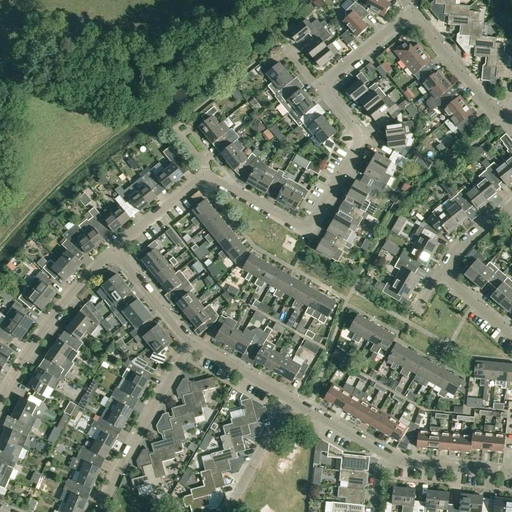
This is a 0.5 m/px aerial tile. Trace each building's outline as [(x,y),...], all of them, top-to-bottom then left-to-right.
[(391,4),(383,0),(366,0),(367,3),(365,6),(384,17),(391,4)] [(446,0),(435,0),(436,4),(439,4),(438,7),(445,8),(446,0)] [(469,17),(470,12),(470,7),(456,5),(456,0),(446,0),(445,8),(438,7),(438,11),(445,11),(444,14),(449,15),(469,17)] [(368,12),(356,2),(346,12),(346,19),(343,22),(358,37),(368,27),(362,21),(364,20),(364,17),(368,12)] [(464,39),(471,40),(472,21),(478,22),(479,13),(470,12),(469,17),(449,15),(448,25),(462,26),(461,36),(464,36),(464,39)] [(303,23),(289,34),(297,43),(309,33),(312,37),(321,31),(324,28),(328,25),(327,24),(325,21),(324,20),(321,23),(317,19),(307,28),(303,23)] [(483,23),(478,22),(472,21),(471,40),(464,39),(463,42),(470,43),(470,46),(475,47),(495,48),(496,43),(496,38),(482,36),(483,23)] [(306,49),(304,51),(309,58),(311,56),(313,58),(327,48),(330,45),(329,44),(326,47),(323,43),(326,41),(328,39),(331,37),(324,28),(321,31),(312,37),(315,42),(306,49)] [(341,37),(348,45),(354,40),(347,32),(341,37)] [(327,48),(313,58),(316,62),(315,65),(317,68),(320,67),(339,53),(336,49),(331,43),(330,45),(327,48)] [(489,81),(489,74),(490,71),(496,71),(498,53),(504,54),(505,44),(496,43),(495,48),(475,47),(474,56),(488,58),(487,67),(483,67),(481,80),(489,81)] [(400,59),(407,67),(425,53),(418,44),(410,51),(406,46),(397,54),(401,59),(400,59)] [(431,61),(425,53),(407,67),(414,75),(418,80),(427,72),(423,67),(431,61)] [(496,75),(496,78),(511,79),(511,68),(507,68),(509,54),(504,54),(498,53),(496,71),(490,71),(489,74),(496,75)] [(339,54),(334,58),(338,62),(343,59),(339,54)] [(273,83),(286,72),(279,63),(273,67),(270,63),(259,72),(263,77),(266,74),(273,83)] [(387,74),(380,66),(376,69),(383,78),(387,74)] [(431,77),(427,72),(418,80),(422,84),(421,85),(428,93),(445,78),(439,70),(431,77)] [(278,93),(281,97),(291,90),(288,85),(293,80),(286,72),(273,83),(268,86),(275,95),(278,93)] [(367,91),(368,90),(363,85),(366,83),(366,80),(361,73),(356,77),(360,81),(346,92),(354,101),(367,91)] [(452,87),(445,78),(428,93),(431,97),(428,100),(427,101),(427,103),(427,105),(428,106),(432,111),(439,106),(448,98),(445,93),(452,87)] [(368,90),(367,91),(370,95),(361,103),(368,112),(386,97),(375,84),(368,90)] [(289,114),(308,98),(301,89),(295,94),(291,90),(281,97),(285,102),(284,103),(283,104),(283,105),(284,106),(289,113),(288,113),(289,114)] [(241,96),(238,92),(233,96),(237,101),(241,96)] [(386,97),(368,112),(375,121),(387,111),(390,115),(399,108),(396,104),(395,105),(388,96),(386,97)] [(452,102),(448,98),(439,106),(443,111),(442,111),(449,119),(467,104),(460,96),(452,102)] [(254,98),(249,102),(255,109),(260,105),(254,98)] [(299,119),(303,124),(313,116),(309,111),(315,107),(308,98),(289,114),(290,114),(294,120),(296,120),(297,120),(298,120),(299,119)] [(462,135),(472,127),(466,119),(473,113),(467,104),(449,119),(455,127),(456,127),(462,135)] [(205,136),(220,124),(213,116),(218,112),(214,107),(201,117),(205,121),(198,127),(205,136)] [(403,112),(399,108),(390,115),(394,120),(403,112)] [(316,120),(313,116),(303,124),(307,128),(309,127),(316,135),(329,124),(322,116),(316,120)] [(387,137),(404,135),(414,134),(413,133),(412,127),(403,128),(403,123),(385,126),(387,137)] [(227,133),(220,124),(205,136),(212,144),(220,139),(223,143),(236,133),(232,129),(227,133)] [(318,147),(322,143),(331,153),(336,145),(330,138),(336,133),(329,124),(316,135),(311,139),(318,147)] [(220,154),(227,162),(241,151),(234,142),(240,137),(236,133),(223,143),(227,148),(220,154)] [(414,134),(404,135),(387,137),(389,149),(410,146),(413,142),(412,138),(414,134)] [(440,152),(445,148),(441,143),(436,147),(440,152)] [(179,169),(185,164),(170,146),(167,149),(170,147),(174,151),(167,156),(172,162),(163,168),(175,183),(184,176),(179,169)] [(248,160),(241,151),(227,162),(234,171),(241,165),(246,170),(257,157),(254,154),(248,160)] [(394,151),(391,156),(401,162),(404,157),(394,151)] [(386,172),(391,175),(391,176),(394,170),(394,169),(396,165),(406,171),(412,162),(404,157),(401,162),(391,156),(389,161),(376,153),(370,164),(386,172)] [(256,188),(265,173),(268,167),(262,163),(262,161),(262,160),(262,159),(261,158),(260,158),(260,157),(259,157),(258,157),(258,158),(257,158),(257,157),(246,170),(251,174),(246,183),(256,188)] [(432,164),(427,161),(424,167),(428,170),(432,164)] [(319,175),(322,169),(310,162),(307,168),(319,175)] [(507,186),(511,181),(511,171),(504,162),(497,167),(494,163),(486,169),(487,170),(498,185),(503,181),(507,186)] [(391,175),(386,172),(370,164),(365,174),(375,180),(373,184),(382,190),(387,181),(391,175)] [(268,167),(265,173),(256,188),(266,194),(272,184),(277,187),(282,177),(284,174),(279,172),(278,173),(268,167)] [(151,170),(146,174),(156,186),(160,182),(166,190),(175,183),(163,168),(155,175),(154,174),(151,170)] [(482,180),(475,186),(487,201),(498,193),(496,191),(501,187),(498,185),(487,170),(479,177),(482,180)] [(148,204),(157,197),(151,190),(156,186),(146,174),(141,178),(144,182),(146,183),(137,190),(148,204)] [(286,205),(295,189),(298,184),(289,179),(287,179),(282,177),(277,187),(282,190),(276,200),(286,205)] [(356,181),(350,191),(365,200),(369,194),(374,197),(376,193),(383,197),(386,192),(382,190),(373,184),(370,189),(356,181)] [(119,195),(130,208),(131,210),(136,207),(140,211),(148,204),(137,190),(132,184),(124,191),(120,186),(115,190),(119,195)] [(298,184),(295,189),(286,205),(295,211),(303,198),(305,199),(309,191),(306,189),(305,188),(298,184)] [(477,210),(487,201),(475,186),(468,192),(465,188),(457,194),(458,195),(469,209),(474,205),(477,210)] [(191,197),(195,202),(203,196),(199,191),(191,197)] [(365,200),(350,191),(344,201),(355,208),(352,212),(362,217),(371,203),(365,200)] [(118,203),(119,204),(110,211),(122,226),(131,219),(125,212),(130,208),(119,195),(115,199),(118,203)] [(441,205),(458,226),(468,217),(464,213),(469,209),(458,195),(450,201),(448,199),(441,205)] [(193,224),(213,208),(206,199),(192,211),(196,216),(191,221),(193,224)] [(423,228),(436,236),(444,229),(448,234),(458,226),(441,205),(434,210),(436,212),(427,219),(430,223),(423,228)] [(89,212),(93,217),(102,229),(107,225),(113,233),(122,226),(110,211),(108,208),(99,215),(93,208),(89,212)] [(220,217),(213,208),(193,224),(196,227),(202,222),(206,228),(220,217)] [(357,227),(362,217),(352,212),(350,216),(339,211),(337,210),(333,217),(335,218),(333,220),(349,229),(352,224),(357,227)] [(77,224),(84,233),(95,247),(104,240),(98,232),(102,229),(93,217),(89,212),(86,214),(86,217),(77,224)] [(401,215),(396,222),(402,226),(407,218),(401,215)] [(226,225),(220,217),(206,228),(210,233),(205,237),(207,240),(226,225)] [(333,220),(328,231),(338,237),(336,241),(346,247),(350,249),(353,245),(346,241),(352,231),(349,229),(333,220)] [(66,239),(66,240),(77,250),(81,247),(87,254),(95,247),(84,233),(77,224),(76,224),(67,231),(62,235),(66,239)] [(215,239),(220,244),(233,233),(226,225),(207,240),(210,244),(215,239)] [(433,241),(436,236),(423,228),(420,226),(415,235),(419,237),(414,245),(432,255),(439,244),(433,241)] [(171,228),(167,232),(170,236),(175,233),(171,228)] [(240,242),(233,233),(220,244),(224,249),(218,254),(221,257),(240,242)] [(182,238),(186,243),(191,239),(187,234),(182,238)] [(82,263),(79,260),(73,255),(77,250),(66,240),(62,245),(68,250),(59,260),(73,273),(82,263)] [(333,246),(323,240),(316,250),(337,262),(343,252),(348,254),(350,249),(346,247),(336,241),(333,246)] [(141,260),(148,268),(162,257),(155,248),(159,246),(155,241),(142,251),(146,256),(141,260)] [(229,256),(233,261),(247,250),(240,242),(221,257),(223,260),(229,256)] [(395,255),(398,251),(384,244),(382,248),(395,255)] [(426,266),(432,255),(414,245),(410,253),(404,249),(399,258),(418,269),(421,263),(426,266)] [(464,274),(473,282),(485,267),(481,263),(485,259),(476,251),(469,260),(473,264),(464,274)] [(249,281),(252,275),(261,260),(251,254),(243,269),(249,273),(245,279),(249,281)] [(155,277),(169,265),(162,257),(148,268),(155,277)] [(400,270),(396,278),(413,288),(420,277),(415,274),(418,269),(399,258),(394,267),(400,270)] [(66,281),(73,273),(59,260),(55,264),(51,260),(43,268),(52,276),(56,272),(66,281)] [(270,265),(261,260),(252,275),(258,278),(254,284),(258,287),(270,265)] [(155,277),(162,285),(176,274),(169,265),(155,277)] [(279,270),(270,265),(258,287),(262,289),(265,282),(270,285),(279,270)] [(485,267),(473,282),(481,289),(490,279),(495,283),(503,274),(494,266),(490,271),(485,267)] [(277,297),(289,276),(279,270),(270,285),(277,289),(273,295),(277,297)] [(179,271),(176,274),(162,285),(169,294),(174,290),(177,294),(190,284),(179,271)] [(29,285),(49,301),(56,292),(46,284),(49,279),(40,272),(29,285)] [(109,295),(124,283),(117,274),(102,286),(109,295)] [(507,278),(503,274),(495,283),(499,287),(491,297),(499,305),(511,289),(511,282),(507,278)] [(298,281),(289,276),(277,297),(280,299),(284,293),(290,296),(298,281)] [(407,299),(413,288),(396,278),(391,286),(387,283),(382,292),(399,302),(402,296),(407,299)] [(292,306),(296,308),(308,286),(298,281),(290,296),(295,300),(292,306)] [(131,292),(124,283),(109,295),(115,303),(109,308),(113,313),(122,305),(119,301),(131,292)] [(176,303),(183,312),(197,300),(190,292),(194,289),(190,284),(177,294),(181,299),(176,303)] [(49,301),(29,285),(18,299),(28,306),(31,301),(42,310),(49,301)] [(308,286),(296,308),(299,310),(303,304),(308,307),(317,292),(308,286)] [(511,289),(499,305),(508,312),(511,306),(511,289)] [(305,312),(311,315),(311,316),(314,319),(327,297),(317,292),(308,307),(305,312)] [(319,320),(325,323),(336,303),(327,297),(314,319),(318,321),(319,320)] [(124,325),(130,321),(145,308),(137,300),(126,309),(122,305),(113,313),(124,325)] [(183,312),(190,320),(204,309),(197,300),(183,312)] [(85,305),(89,310),(94,306),(90,301),(85,305)] [(16,302),(6,316),(27,331),(33,322),(22,314),(26,309),(16,302)] [(209,305),(204,309),(190,320),(195,326),(197,329),(202,325),(206,329),(216,321),(219,316),(216,313),(209,305)] [(97,310),(94,306),(89,310),(91,313),(93,314),(97,310)] [(152,317),(145,308),(130,321),(136,328),(130,333),(134,338),(143,331),(140,327),(152,317)] [(97,310),(93,314),(99,322),(104,318),(97,310)] [(265,317),(256,311),(252,317),(262,323),(265,317)] [(0,335),(8,341),(12,336),(11,336),(12,334),(20,340),(27,331),(6,316),(0,312),(0,335)] [(99,322),(93,314),(91,313),(87,318),(79,312),(72,320),(86,331),(92,336),(99,327),(97,326),(100,322),(99,322)] [(292,315),(286,324),(291,327),(297,318),(292,315)] [(358,315),(349,330),(355,333),(351,340),(355,342),(367,320),(358,315)] [(221,316),(213,330),(218,333),(215,338),(225,344),(236,323),(228,318),(226,319),(221,316)] [(236,323),(225,344),(234,349),(243,333),(237,330),(238,327),(243,319),(239,317),(236,323)] [(79,340),(86,331),(72,320),(66,329),(73,335),(69,340),(80,347),(83,343),(79,340)] [(376,325),(367,320),(355,342),(359,344),(362,337),(368,341),(376,325)] [(276,323),(273,329),(282,334),(285,328),(276,323)] [(146,335),(143,331),(134,338),(138,343),(144,338),(150,346),(165,334),(158,325),(146,335)] [(386,331),(376,325),(368,341),(374,344),(370,350),(374,352),(386,331)] [(260,338),(252,352),(257,355),(254,361),(255,361),(264,366),(273,350),(275,346),(266,341),(272,330),(266,327),(263,332),(260,338)] [(243,333),(234,349),(243,354),(244,355),(247,349),(252,352),(260,338),(263,332),(258,329),(252,331),(251,331),(246,328),(243,333)] [(307,330),(305,335),(313,339),(315,334),(308,330),(307,330)] [(384,357),(394,340),(396,336),(386,331),(374,352),(377,354),(378,353),(384,357)] [(168,349),(167,347),(172,342),(165,334),(150,346),(155,351),(150,359),(159,364),(160,363),(163,364),(167,358),(165,355),(168,349)] [(11,343),(8,341),(0,335),(0,358),(6,362),(13,351),(8,348),(11,343)] [(58,339),(51,348),(72,362),(78,353),(76,352),(80,347),(69,340),(66,344),(58,339)] [(308,350),(312,344),(306,341),(302,347),(308,350)] [(394,370),(397,364),(406,349),(396,343),(388,358),(394,362),(390,368),(394,370)] [(50,367),(61,374),(63,376),(65,377),(74,364),(72,362),(51,348),(45,357),(53,362),(50,367)] [(282,356),(273,371),(282,377),(291,361),(285,357),(287,355),(289,350),(286,348),(284,353),(282,356)] [(415,354),(406,349),(397,364),(403,367),(400,373),(403,375),(415,354)] [(273,350),(264,366),(273,371),(282,356),(279,354),(273,350)] [(341,352),(338,358),(344,361),(347,355),(341,352)] [(425,359),(415,354),(403,375),(407,377),(410,371),(416,375),(425,359)] [(144,390),(150,381),(138,374),(141,369),(133,365),(129,358),(124,366),(127,368),(122,377),(129,382),(144,390)] [(425,359),(416,375),(422,378),(418,384),(422,386),(434,365),(425,359)] [(291,361),(282,377),(292,382),(295,377),(300,380),(309,366),(304,363),(303,363),(301,366),(291,361)] [(480,386),(484,386),(486,362),(475,361),(474,378),(481,379),(480,386)] [(498,363),(486,362),(484,386),(482,401),(487,401),(489,387),(488,387),(489,380),(497,381),(498,363)] [(141,369),(153,375),(156,370),(144,363),(141,369)] [(508,364),(498,363),(497,381),(502,381),(501,388),(505,389),(508,364)] [(444,370),(434,365),(422,386),(426,388),(429,382),(435,385),(444,370)] [(57,379),(61,374),(50,367),(47,373),(38,367),(32,377),(47,386),(53,376),(57,379)] [(372,369),(368,375),(374,379),(378,372),(372,369)] [(453,375),(444,370),(435,385),(441,388),(437,395),(441,397),(453,375)] [(453,375),(441,397),(444,399),(448,392),(454,396),(463,381),(453,375)] [(382,376),(379,381),(385,384),(388,380),(382,376)] [(35,391),(32,396),(41,401),(43,403),(47,405),(50,400),(46,398),(42,395),(47,386),(32,377),(27,386),(35,391)] [(190,387),(187,388),(188,394),(192,393),(196,407),(201,406),(206,405),(202,391),(216,387),(213,377),(189,384),(190,387)] [(393,379),(389,386),(395,390),(399,383),(393,379)] [(139,400),(144,390),(129,382),(124,391),(116,387),(113,392),(124,398),(127,393),(139,400)] [(324,399),(333,405),(342,389),(333,384),(324,399)] [(187,388),(183,389),(184,395),(182,396),(185,405),(171,408),(174,418),(193,413),(194,418),(195,418),(204,415),(201,406),(196,407),(192,393),(188,394),(187,388)] [(342,389),(333,405),(343,410),(352,394),(342,389)] [(409,391),(405,397),(413,401),(416,395),(409,391)] [(124,398),(113,392),(105,407),(106,408),(112,411),(127,420),(133,410),(121,403),(124,398)] [(249,429),(255,427),(254,423),(269,419),(265,407),(263,407),(263,405),(253,400),(251,400),(251,399),(243,394),(240,399),(243,409),(230,413),(232,418),(231,419),(232,424),(232,423),(234,429),(248,425),(249,429)] [(343,410),(352,415),(361,400),(352,394),(343,410)] [(32,396),(30,395),(28,401),(21,397),(16,407),(32,415),(37,405),(39,406),(41,401),(32,396)] [(85,396),(82,401),(88,404),(91,399),(85,396)] [(352,415),(362,421),(371,405),(361,400),(352,415)] [(372,427),(381,411),(371,405),(362,421),(372,427)] [(17,420),(14,425),(26,431),(29,426),(27,425),(32,415),(16,407),(11,417),(17,420)] [(99,416),(96,421),(96,422),(107,428),(110,423),(122,429),(127,420),(112,411),(106,408),(101,417),(99,416)] [(372,427),(381,432),(389,416),(381,411),(372,427)] [(196,423),(195,418),(194,418),(193,413),(174,418),(169,419),(170,423),(167,424),(168,430),(172,429),(176,443),(181,441),(181,442),(186,440),(182,427),(196,423)] [(381,432),(390,437),(399,421),(389,416),(381,432)] [(67,423),(61,420),(57,428),(63,431),(67,423)] [(104,433),(107,428),(96,422),(96,421),(94,420),(91,426),(101,431),(96,441),(111,449),(116,440),(104,433)] [(408,426),(399,421),(390,437),(399,442),(404,433),(410,437),(415,423),(410,422),(408,426)] [(232,423),(232,424),(223,426),(225,435),(225,436),(230,434),(235,453),(236,453),(245,451),(242,437),(251,434),(250,432),(256,431),(255,427),(249,429),(248,425),(234,429),(232,423)] [(416,447),(429,449),(430,431),(419,430),(419,425),(415,423),(410,437),(417,437),(416,447)] [(174,453),(184,451),(181,442),(181,441),(176,443),(172,429),(168,430),(167,424),(163,425),(164,430),(162,431),(165,440),(151,444),(153,452),(154,453),(154,454),(173,448),(174,453)] [(26,431),(14,425),(12,431),(5,428),(1,438),(17,445),(21,435),(24,436),(26,431)] [(55,444),(62,431),(55,427),(48,441),(55,444)] [(441,432),(430,431),(429,449),(439,450),(441,432)] [(473,435),(471,449),(482,450),(484,432),(472,431),(472,435),(473,435)] [(439,450),(450,451),(452,433),(441,432),(439,450)] [(482,450),(492,451),(494,433),(484,432),(482,450)] [(450,451),(461,452),(463,434),(452,433),(450,451)] [(505,434),(494,433),(492,451),(503,452),(505,434)] [(220,437),(221,438),(224,450),(210,454),(212,459),(213,464),(228,460),(229,464),(234,462),(234,460),(237,459),(236,453),(235,453),(230,434),(225,436),(225,435),(220,437)] [(471,453),(471,449),(473,435),(472,435),(463,434),(461,452),(471,453)] [(1,456),(12,461),(16,463),(23,447),(17,445),(1,438),(0,439),(0,449),(3,451),(1,456)] [(322,439),(315,439),(314,452),(321,452),(322,440),(322,439)] [(90,458),(93,452),(105,459),(111,449),(96,441),(90,450),(83,446),(82,447),(77,444),(75,449),(80,451),(79,452),(90,458)] [(367,463),(367,457),(361,456),(362,456),(348,455),(342,454),(343,452),(329,444),(328,453),(327,457),(337,458),(341,459),(341,465),(349,466),(348,471),(366,473),(366,470),(367,463)] [(154,454),(154,453),(149,455),(150,458),(147,459),(148,465),(152,464),(156,478),(161,477),(166,476),(162,462),(176,458),(174,453),(173,448),(154,454)] [(80,472),(96,479),(101,469),(88,463),(90,458),(79,452),(76,459),(80,460),(76,470),(80,472)] [(0,474),(10,479),(16,463),(12,461),(1,456),(0,458),(0,474)] [(164,486),(161,477),(156,478),(152,464),(148,465),(147,459),(143,460),(144,466),(142,466),(145,475),(131,479),(134,489),(152,484),(154,489),(164,486)] [(212,459),(203,462),(205,471),(210,470),(215,489),(219,488),(225,486),(221,472),(231,470),(230,468),(235,466),(234,462),(229,464),(228,460),(213,464),(212,459)] [(208,500),(214,498),(215,501),(223,499),(219,488),(215,489),(210,470),(205,471),(200,472),(201,473),(204,486),(190,490),(192,494),(193,499),(207,496),(208,500)] [(340,487),(347,487),(346,488),(358,489),(364,490),(366,473),(348,471),(340,470),(339,481),(340,481),(340,487)] [(92,489),(96,479),(80,472),(76,482),(68,479),(65,484),(77,489),(79,484),(92,489)] [(0,493),(5,495),(7,489),(5,489),(10,479),(0,474),(0,493)] [(77,489),(65,484),(63,490),(71,493),(67,503),(83,510),(85,511),(88,504),(88,502),(87,502),(87,500),(75,495),(77,489)] [(357,495),(358,489),(346,488),(347,487),(340,487),(338,487),(337,497),(345,498),(345,504),(362,506),(363,495),(357,495)] [(402,506),(404,488),(393,487),(392,499),(386,498),(384,511),(390,511),(392,504),(402,506)] [(415,489),(404,488),(402,506),(402,510),(408,511),(418,511),(420,503),(414,503),(415,489)] [(426,504),(420,503),(418,511),(435,511),(436,509),(438,492),(427,491),(426,504)] [(452,511),(453,507),(447,506),(449,493),(438,492),(436,509),(447,510),(446,511),(452,511)] [(215,502),(215,501),(214,498),(208,500),(207,496),(193,499),(192,494),(182,497),(185,507),(190,506),(191,511),(202,511),(201,508),(210,505),(210,503),(215,502)] [(459,508),(453,507),(452,511),(470,511),(472,495),(461,494),(459,508)] [(487,511),(487,510),(481,510),(483,496),(472,495),(470,511),(487,511)] [(504,511),(506,499),(495,498),(493,511),(487,510),(487,511),(504,511)] [(85,511),(83,510),(67,503),(61,501),(57,511),(54,510),(53,511),(85,511)] [(361,511),(362,506),(345,504),(332,502),(330,511),(361,511)]
